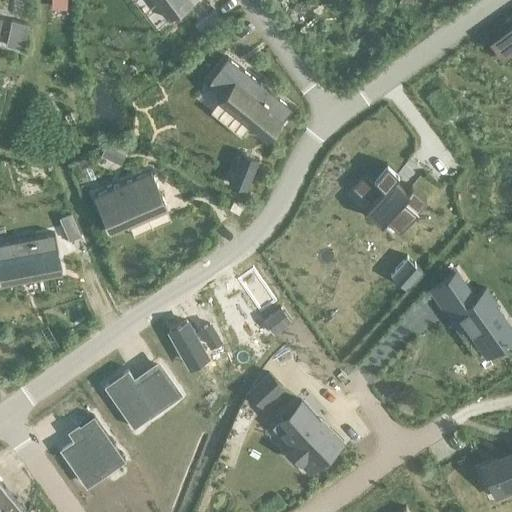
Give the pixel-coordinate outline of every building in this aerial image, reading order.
[(191,0),(139,0),(159,26),(192,1),(191,0)] [(29,24),(12,20),(6,45),(23,49),(29,24)] [(511,24),(489,40),(495,49),(494,51),(503,60),(511,51),(511,24)] [(228,57),(211,78),(226,91),(218,101),(266,140),(292,108),(228,57)] [(106,142),(101,153),(121,163),(127,152),(106,142)] [(241,151),(228,183),(247,190),(259,159),(241,151)] [(369,203),(365,207),(381,221),(385,217),(399,228),(426,197),(412,184),(408,189),(394,177),(398,173),(387,162),(374,178),(384,187),(370,203),(369,203)] [(94,194),(110,232),(167,208),(151,170),(94,194)] [(71,212),(59,217),(69,240),(81,235),(71,212)] [(0,242),(0,280),(1,285),(62,273),(54,232),(0,242)] [(407,256),(391,274),(406,287),(422,269),(407,256)] [(253,268),(237,279),(260,313),(277,301),(253,268)] [(468,285),(458,270),(433,288),(443,303),(468,285)] [(499,303),(489,288),(451,314),(461,329),(468,324),(489,355),(511,338),(511,337),(503,324),(506,322),(495,306),(499,303)] [(187,320),(170,330),(188,362),(205,352),(187,320)] [(128,368),(104,384),(133,426),(148,415),(149,416),(150,415),(149,413),(179,392),(159,364),(136,380),(128,368)] [(270,371),(249,391),(262,405),(284,386),(270,371)] [(301,399),(282,416),(291,425),(284,431),(293,441),(286,447),(301,462),(307,456),(316,465),(333,449),(334,450),(344,440),(333,429),(331,431),(301,399)] [(84,432),(62,448),(86,482),(99,473),(101,476),(125,459),(93,414),(78,424),(84,432)] [(511,450),(490,460),(498,479),(499,478),(503,487),(511,483),(511,450)] [(26,511),(0,480),(0,511),(26,511)]
